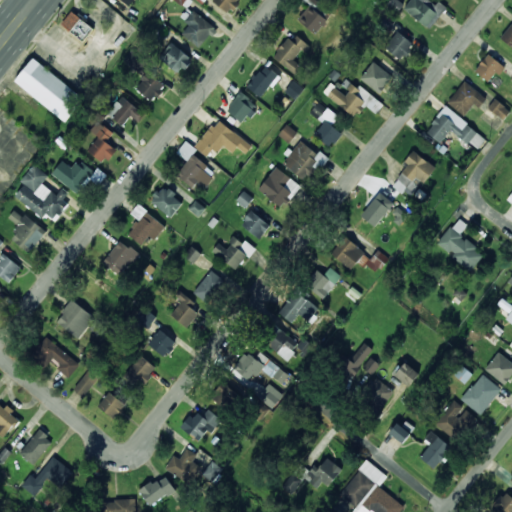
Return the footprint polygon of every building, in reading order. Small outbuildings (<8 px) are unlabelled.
[(239,0),(209,0),(230,14),(239,0)] [(304,0),(309,4),(297,20),(317,34),(330,16),(323,11),(326,6),(317,0),(304,0)] [(430,29),(445,9),(433,0),(411,0),(404,10),(430,29)] [(180,17),(187,22),(180,32),(202,48),(216,27),(187,7),(180,17)] [(94,27),(70,12),(61,27),(85,41),(94,27)] [(511,23),(500,38),(511,47),(511,23)] [(386,48),(404,60),(414,43),(396,32),(386,48)] [(274,57),(296,75),(303,67),(295,60),(308,44),(294,33),(274,57)] [(193,60),(173,41),(161,54),(181,72),(193,60)] [(141,74),(149,64),(131,51),(124,61),(141,74)] [(506,67),(487,54),(475,71),(489,82),(495,73),(499,76),(506,67)] [(67,122),(85,98),(32,58),(14,83),(67,122)] [(379,94),(392,77),(374,61),(360,78),(379,94)] [(278,74),(263,64),(248,88),(262,97),(278,74)] [(165,88),(150,71),(135,85),(150,102),(165,88)] [(285,92),(296,99),(304,88),(293,80),(285,92)] [(478,107),(486,99),(466,81),(447,101),(463,116),(475,104),(478,107)] [(376,114),(383,105),(354,82),(344,95),(335,87),(328,96),(355,118),(366,105),(376,114)] [(243,123),(257,105),(240,92),(226,110),(243,123)] [(130,116),(140,122),(146,113),(120,96),(108,115),(124,126),(130,116)] [(503,120),(511,112),(496,99),(488,108),(503,120)] [(339,117),(317,101),(308,112),(323,123),(314,135),(331,147),(341,133),(332,126),(339,117)] [(451,129),(477,151),(487,140),(446,106),(426,131),(440,143),(451,129)] [(195,147),(207,157),(213,149),(217,153),(224,146),(233,153),(237,147),(246,154),(252,146),(218,119),(195,147)] [(91,130),(99,137),(88,150),(104,164),(116,150),(106,141),(113,134),(99,121),(91,130)] [(297,132),(287,124),(279,135),(289,143),(297,132)] [(193,188),(198,181),(205,187),(216,172),(192,154),(196,149),(186,141),(177,153),(187,161),(177,175),(193,188)] [(283,164),(306,182),(327,156),(320,151),(318,154),(301,141),(283,164)] [(391,185),(412,199),(435,167),(415,152),(391,185)] [(72,167),(61,160),(52,176),(79,193),(94,169),(77,159),(72,167)] [(15,197),(43,218),(46,214),(56,222),(69,204),(64,200),(68,194),(62,189),(57,195),(42,184),(48,175),(34,164),(21,181),(24,184),(15,197)] [(258,189),(282,208),(300,186),(276,167),(258,189)] [(183,202),(163,186),(150,201),(171,218),(183,202)] [(236,200),(246,208),(253,198),(244,191),(236,200)] [(375,227),(394,204),(380,192),(361,215),(375,227)] [(189,209),(199,217),(206,208),(196,200),(189,209)] [(401,224),(412,214),(403,203),(391,213),(401,224)] [(155,240),(166,226),(138,204),(130,214),(139,220),(128,234),(142,245),(149,236),(155,240)] [(11,239),(30,253),(46,231),(16,208),(9,218),(20,227),(11,239)] [(259,239),(270,226),(252,211),(241,224),(259,239)] [(484,254),(460,235),(468,225),(458,218),(438,244),(453,255),(452,257),(471,271),(484,254)] [(236,271),(253,250),(236,235),(225,248),(219,243),(212,251),(236,271)] [(351,270),(359,260),(376,274),(389,258),(378,250),(371,258),(346,237),(331,254),(351,270)] [(139,254),(121,240),(103,262),(121,276),(139,254)] [(184,256),(193,264),(201,254),(192,246),(184,256)] [(0,276),(10,283),(21,267),(3,254),(0,257),(0,276)] [(325,275),(317,270),(306,285),(325,298),(341,275),(330,267),(325,275)] [(194,293),(209,305),(227,281),(212,269),(194,293)] [(310,323),(320,310),(296,291),(278,312),(292,323),(299,314),(310,323)] [(175,296),(182,301),(171,315),(187,328),(202,310),(178,292),(175,296)] [(56,321),(78,339),(95,318),(73,300),(56,321)] [(299,345),(276,325),(263,341),(287,360),(299,345)] [(149,343),(164,357),(176,343),(161,329),(149,343)] [(80,365),(46,336),(29,355),(45,368),(53,358),(61,364),(57,368),(68,378),(80,365)] [(373,349),(364,342),(344,368),(353,375),(373,349)] [(233,368),(249,381),(261,368),(281,384),(288,375),(260,351),(254,358),(247,352),(233,368)] [(511,375),(511,362),(498,352),(485,370),(504,385),(511,375)] [(157,368),(141,355),(126,374),(141,387),(157,368)] [(380,365),(371,357),(363,368),(372,375),(380,365)] [(409,387),(419,373),(404,362),(394,376),(409,387)] [(472,374),(462,366),(455,376),(465,383),(472,374)] [(82,397),(100,377),(91,369),(73,388),(82,397)] [(482,415),(501,388),(481,374),(462,400),(482,415)] [(378,410),(394,393),(376,376),(360,393),(378,410)] [(240,396),(222,383),(211,397),(228,411),(240,396)] [(126,404),(109,392),(98,406),(114,419),(126,404)] [(435,424),(455,439),(473,415),(454,400),(435,424)] [(0,430),(6,436),(21,420),(2,403),(0,404),(0,430)] [(202,416),(198,413),(184,429),(199,441),(207,431),(211,433),(222,420),(208,409),(202,416)] [(402,444),(415,428),(403,418),(391,434),(402,444)] [(20,453),(33,465),(53,441),(40,430),(20,453)] [(431,443),(420,458),(435,469),(452,446),(431,431),(425,439),(431,443)] [(181,459),(172,455),(165,471),(189,481),(197,464),(193,462),(197,454),(185,448),(181,459)] [(35,496),(48,480),(60,489),(74,472),(53,456),(36,478),(31,474),(22,486),(35,496)] [(358,471),(381,485),(388,475),(365,460),(358,471)] [(400,511),(405,506),(376,485),(376,484),(358,471),(340,495),(356,507),(352,511),(400,511)] [(175,491),(166,475),(140,490),(149,506),(175,491)] [(511,511),(511,497),(505,491),(488,510),(490,511),(511,511)] [(107,511),(133,511),(133,500),(107,500),(107,511)]
